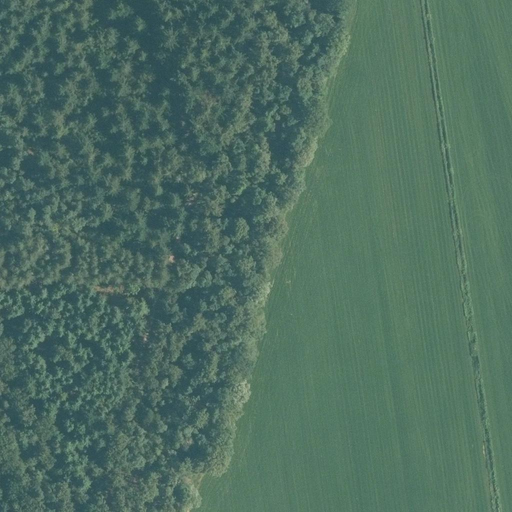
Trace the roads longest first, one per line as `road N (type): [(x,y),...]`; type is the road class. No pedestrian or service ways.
road 1 (track): [(84,511),(260,0)]
road 2 (track): [(136,0),(198,178)]
